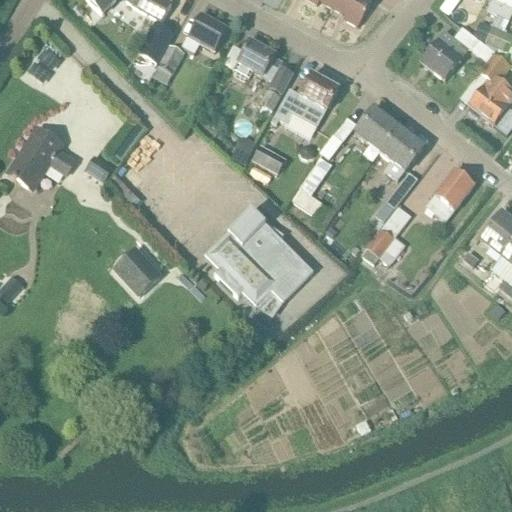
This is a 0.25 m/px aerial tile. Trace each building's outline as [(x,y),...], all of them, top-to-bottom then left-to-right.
[(137,58),(156,69),(174,37),(160,29),(171,7),(158,0),(86,0),(85,2),(102,19),(118,0),(119,0),(132,10),(132,9),(147,18),(140,32),(148,36),(137,58)] [(319,5),(332,12),(339,0),(303,0),(303,1),(317,8),(319,5)] [(343,23),(358,31),(372,4),(367,1),(368,0),(339,0),(332,12),(345,19),(343,23)] [(485,46),(506,57),(511,43),(511,39),(503,35),(511,15),(511,0),(506,0),(498,19),(486,45),(485,45),(485,46)] [(498,19),(506,0),(492,0),(486,14),(498,19)] [(182,50),(194,57),(199,48),(214,57),(228,32),(201,17),(182,50)] [(420,65),(445,84),(462,62),(468,54),(443,35),(420,65)] [(267,90),(282,99),(293,78),(280,70),(283,64),(274,59),(275,58),(249,44),(237,66),(234,73),(234,77),(244,83),(249,81),(252,75),(262,81),(262,80),(270,85),(267,90)] [(469,72),(477,78),(494,56),(478,45),(471,55),(478,60),(469,72)] [(166,88),(183,57),(169,49),(152,80),(166,88)] [(483,121),(492,128),(511,102),(511,95),(499,86),(510,71),(508,69),(510,66),(495,54),(494,56),(477,78),(487,87),(469,110),(470,111),(471,116),(479,122),(483,121)] [(328,84),(326,86),(310,77),(299,98),(289,92),(270,126),(276,129),(279,124),(286,129),(292,118),(316,132),(325,114),(326,115),(339,93),(337,92),(338,89),(328,84)] [(270,119),(280,101),(267,94),(257,112),(270,119)] [(379,156),(399,131),(374,112),(354,137),(379,156)] [(329,164),(356,129),(347,121),(319,157),(329,164)] [(121,165),(145,131),(137,126),(113,159),(121,165)] [(424,150),(399,131),(379,156),(392,166),(385,175),(397,184),(424,150)] [(8,177),(33,194),(49,168),(65,178),(74,165),(58,155),(62,149),(37,132),(8,177)] [(256,146),(243,139),(231,162),(244,169),(256,146)] [(286,163),(261,149),(252,164),(277,179),(286,163)] [(94,160),(86,172),(103,184),(112,171),(94,160)] [(309,227),(322,235),(335,217),(310,200),(331,169),(319,161),(298,192),(299,192),(291,204),(314,220),(309,227)] [(425,211),(446,226),(474,189),(453,173),(434,199),(434,200),(425,211)] [(387,222),(418,183),(409,176),(378,215),(387,222)] [(379,262),(389,269),(405,249),(394,241),(410,221),(397,210),(366,251),(367,251),(361,259),(374,269),(379,262)] [(479,242),(502,260),(511,248),(511,221),(502,213),(479,242)] [(242,297),(256,311),(271,296),(282,307),(313,277),(264,228),(249,244),(245,240),(239,246),(229,236),(205,260),(219,274),(215,278),(238,301),(242,297)] [(511,248),(502,260),(511,267),(511,248)] [(162,280),(136,251),(111,274),(137,302),(162,280)] [(474,272),(480,264),(471,257),(469,260),(468,259),(464,264),(474,272)] [(0,303),(5,308),(23,290),(12,280),(0,292),(0,303)] [(508,300),(511,294),(511,290),(504,284),(498,292),(508,300)] [(490,315),(498,321),(505,313),(497,307),(490,315)]
